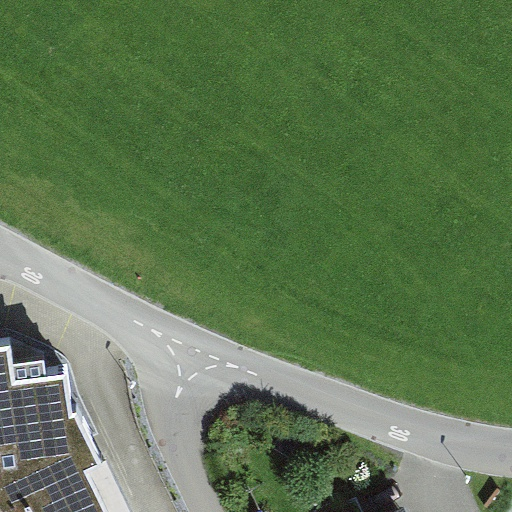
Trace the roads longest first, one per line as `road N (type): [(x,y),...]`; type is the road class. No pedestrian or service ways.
road 1 (residential): [(511,454),(433,439),(191,351)]
road 2 (residential): [(191,351),(0,256)]
road 3 (residential): [(191,351),(176,397),(176,431),(208,511)]
